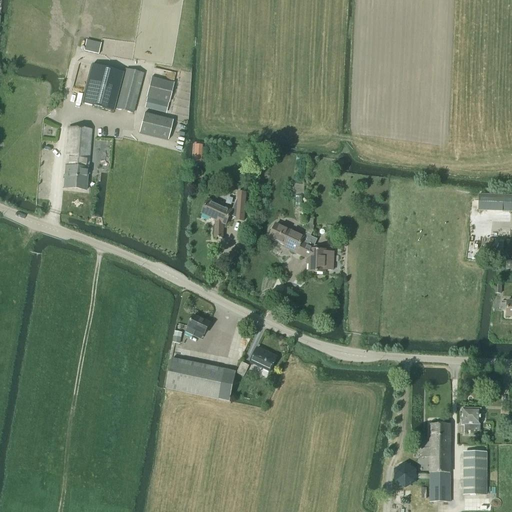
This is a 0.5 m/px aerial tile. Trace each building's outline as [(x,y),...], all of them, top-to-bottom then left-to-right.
[(98,56),(100,45),(86,41),(83,52),(98,56)] [(91,66),(81,104),(113,113),(123,74),(91,66)] [(133,114),(143,74),(125,70),(115,109),(133,114)] [(151,78),(146,99),(168,104),(169,104),(172,94),(174,84),(168,83),(156,79),(151,78)] [(168,142),(173,122),(144,115),(138,135),(168,142)] [(86,192),(87,177),(88,169),(91,131),(68,129),(63,190),(86,192)] [(243,223),(245,194),(237,193),(237,199),(231,211),(208,200),(201,216),(215,222),(214,239),(223,239),(223,226),(225,227),(229,217),(235,220),(235,222),(243,223)] [(511,212),(511,196),(479,195),(478,211),(511,212)] [(276,225),(269,239),(284,247),(283,249),(301,257),(310,238),(305,235),(303,238),(276,225)] [(310,238),(301,257),(309,261),(308,273),(325,274),(325,271),(333,271),(333,253),(325,253),(325,251),(318,251),(318,247),(313,247),(316,241),(310,238)] [(204,336),(209,324),(193,316),(185,333),(192,337),(195,332),(204,336)] [(270,373),(277,358),(257,349),(250,363),(270,373)] [(171,360),(165,390),(166,390),(217,400),(223,371),(171,360)] [(244,377),(249,366),(241,363),(236,374),(244,377)] [(479,432),(479,425),(480,411),(462,410),(462,425),(465,425),(464,432),(479,432)] [(450,464),(450,426),(429,426),(429,442),(421,442),(421,450),(420,450),(420,459),(429,459),(429,464),(450,464)] [(487,453),(486,453),(463,453),(463,496),(487,496),(487,490),(487,453)] [(429,475),(416,475),(417,470),(405,464),(394,470),(394,483),(405,490),(417,483),(417,480),(429,480),(429,503),(450,503),(450,464),(429,464),(429,475)]
